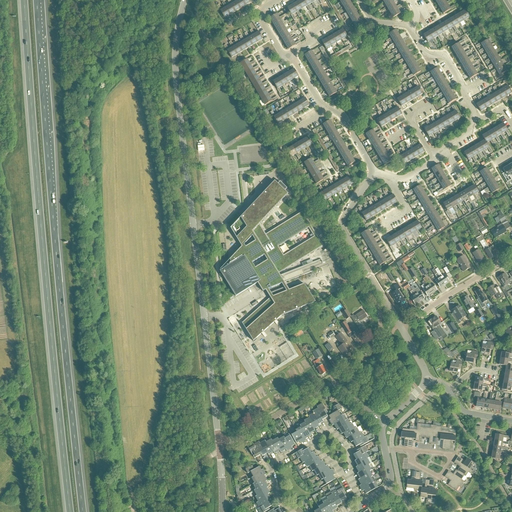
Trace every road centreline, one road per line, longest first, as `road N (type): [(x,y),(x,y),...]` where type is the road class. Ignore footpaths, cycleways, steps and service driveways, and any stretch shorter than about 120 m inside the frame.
road 1 (motorway): [(23,0),(70,511)]
road 2 (motorway): [(82,511),(36,0)]
road 3 (tertiary): [(185,0),(177,98),(218,442)]
road 4 (unclassified): [(400,327),(342,228),(372,173)]
road 5 (residential): [(400,327),(511,258)]
